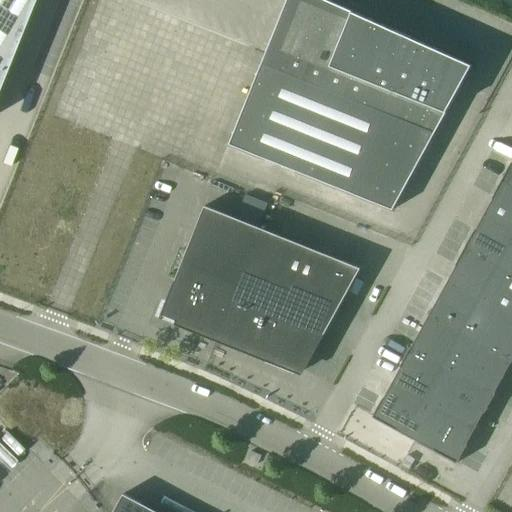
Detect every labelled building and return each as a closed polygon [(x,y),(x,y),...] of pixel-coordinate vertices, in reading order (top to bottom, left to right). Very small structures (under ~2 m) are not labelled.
[(0,0),(0,79),(31,0),(0,0)] [(393,210),(461,85),(472,65),(446,54),(324,0),(287,0),(266,53),(229,145),(393,210)] [(511,185),(511,162),(502,180),(511,185)] [(511,228),(511,185),(502,180),(492,198),(493,198),(485,214),(511,228)] [(217,342),(218,339),(261,229),(205,206),(165,304),(164,304),(160,314),(161,315),(160,319),(162,320),(163,316),(176,321),(175,325),(217,342)] [(508,270),(511,262),(511,228),(485,214),(476,230),(475,229),(465,247),(508,270)] [(261,229),(218,339),(301,372),(315,338),(321,341),(361,269),(261,229)] [(489,305),(508,270),(465,247),(456,265),(447,282),(489,305)] [(511,272),(508,270),(489,305),(511,317),(511,272)] [(480,321),(489,305),(447,282),(439,298),(480,321)] [(471,337),(480,321),(439,298),(430,315),(471,337)] [(511,338),(511,317),(489,305),(480,321),(511,338)] [(462,354),(471,337),(430,315),(421,331),(462,354)] [(511,359),(511,338),(480,321),(471,337),(511,359)] [(453,370),(462,354),(421,331),(412,347),(453,370)] [(504,376),(511,361),(511,359),(471,337),(462,354),(504,376)] [(453,370),(412,347),(411,347),(400,366),(401,367),(393,382),(434,405),(453,370)] [(495,393),(504,376),(462,354),(453,370),(495,393)] [(496,393),(495,393),(453,370),(434,405),(476,428),(484,412),(485,412),(496,393)] [(415,440),(434,405),(393,382),(384,398),(383,398),(373,416),(373,417),(415,440)] [(467,444),(476,428),(434,405),(415,440),(457,463),(458,463),(468,444),(467,444)] [(145,511),(139,509),(142,503),(124,494),(114,511),(145,511)]
